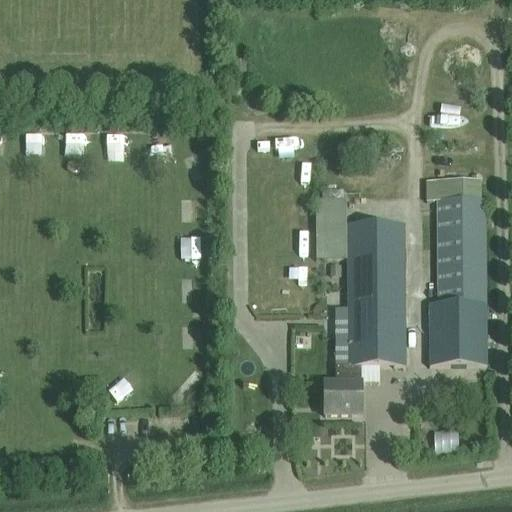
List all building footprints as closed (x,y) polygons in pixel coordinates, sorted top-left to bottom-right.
[(67,116),(68,137),(89,137),(88,115),(67,116)] [(112,117),(113,133),(131,132),(130,116),(112,117)] [(149,135),(167,136),(168,123),(149,122),(149,135)] [(206,131),(187,139),(197,164),(217,157),(206,131)] [(435,184),(426,184),(426,204),(437,204),(438,308),(429,308),(429,350),(429,370),(486,369),(486,349),(487,308),(488,308),(487,202),(481,202),(462,203),(462,183),(435,184)] [(346,221),(346,370),(357,370),(406,371),(403,221),(346,221)] [(191,224),(194,242),(205,240),(203,222),(191,224)] [(184,263),(185,279),(205,278),(205,262),(184,263)] [(187,328),(206,328),(207,306),(187,305),(187,328)] [(170,369),(199,383),(209,363),(181,348),(170,369)] [(120,386),(138,375),(128,358),(110,369),(120,386)] [(357,370),(346,370),(335,370),(335,386),(324,386),(324,419),(361,419),(361,386),(357,386),(357,370)]
